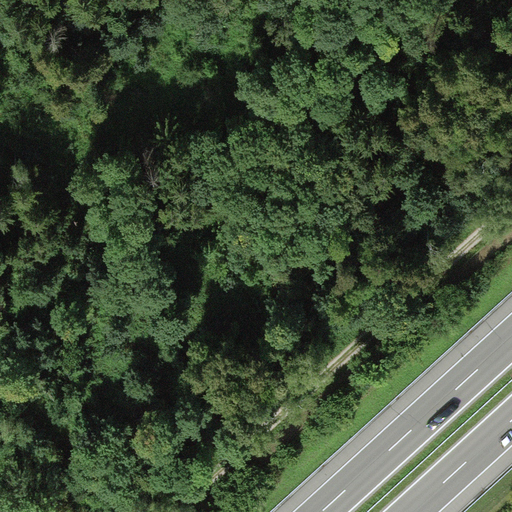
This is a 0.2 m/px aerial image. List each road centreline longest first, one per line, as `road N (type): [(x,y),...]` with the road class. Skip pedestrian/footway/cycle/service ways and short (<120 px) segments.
road 1 (track): [(174,511),(511,205)]
road 2 (motorway): [(511,340),(323,511)]
road 3 (track): [(0,350),(131,511)]
road 4 (motorway): [(412,511),(511,421)]
